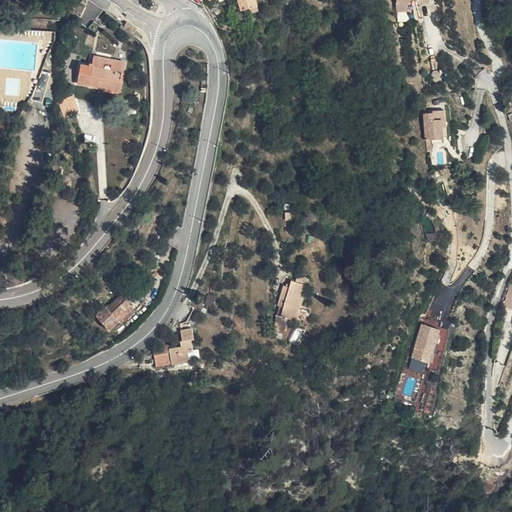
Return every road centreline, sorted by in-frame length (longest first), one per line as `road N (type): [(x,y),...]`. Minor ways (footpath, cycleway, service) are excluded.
road 1 (secondary): [(0,398),(128,350),(173,299),(219,80),(214,48),(188,25)]
road 2 (secondary): [(167,37),(163,117),(134,195),(66,275),(0,299)]
road 3 (residential): [(511,432),(501,446),(487,434),(486,362),(511,248)]
